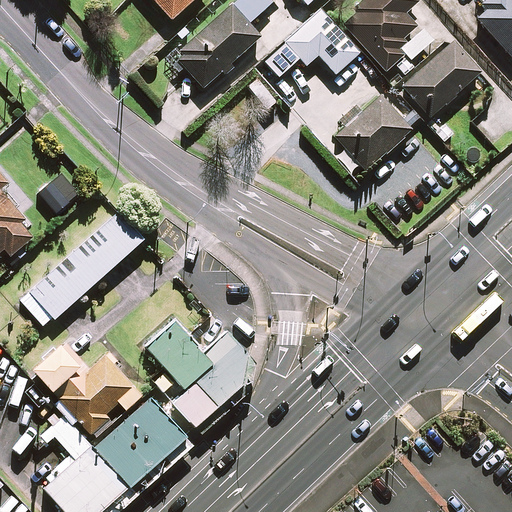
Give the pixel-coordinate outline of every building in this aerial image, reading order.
[(150,0),(171,23),(197,0),(150,0)] [(234,71),(231,67),(260,41),(248,27),(272,5),(269,2),(271,0),(240,0),(186,48),(182,44),(164,60),(179,76),(185,71),(203,92),(223,74),(227,78),(234,71)] [(421,32),(408,44),(403,39),(417,27),(405,15),(417,4),(413,0),(366,0),(340,24),(386,74),(395,66),(405,78),(416,68),(411,62),(431,43),(421,32)] [(511,0),(478,0),(487,9),(475,20),(511,61),(511,0)] [(360,55),(320,12),(265,64),(279,79),(299,60),(306,68),(317,58),(336,77),(360,55)] [(479,76),(451,46),(402,90),(430,121),(479,76)] [(256,79),(245,89),(267,113),(278,103),(256,79)] [(411,133),(380,97),(334,138),(365,174),(411,133)] [(11,257),(34,238),(23,224),(26,222),(0,191),(10,183),(0,171),(0,254),(5,250),(11,257)] [(127,201),(26,287),(51,316),(152,230),(127,201)] [(175,405),(196,429),(241,388),(248,358),(225,333),(202,354),(175,325),(148,349),(188,394),(175,405)] [(91,359),(72,337),(36,368),(89,429),(142,384),(108,344),(91,359)] [(154,387),(94,438),(127,476),(187,425),(154,387)] [(88,511),(125,481),(90,440),(50,474),(83,511),(88,511)]
